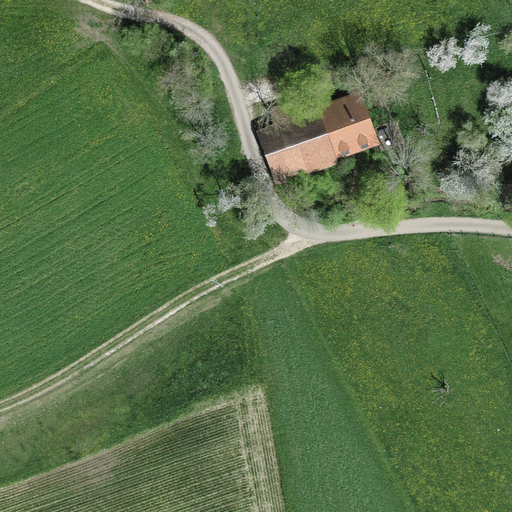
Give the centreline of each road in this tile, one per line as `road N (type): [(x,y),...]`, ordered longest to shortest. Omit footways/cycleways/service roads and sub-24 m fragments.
road 1 (residential): [(511,232),(332,234),(284,220),(214,49),(164,19)]
road 2 (track): [(316,233),(224,276),(0,406)]
